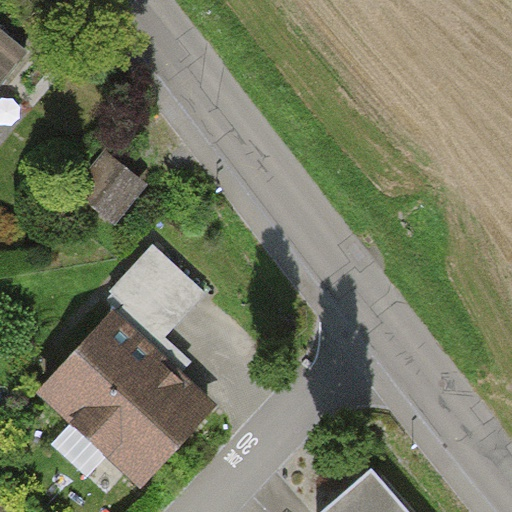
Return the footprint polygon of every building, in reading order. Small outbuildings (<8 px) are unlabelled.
[(0,76),(15,58),(0,46),(0,76)] [(148,182),(108,154),(83,190),(123,218),(148,182)] [(167,325),(210,283),(158,231),(115,273),(167,325)] [(225,403),(120,308),(38,400),(143,494),(225,403)] [(414,511),(380,474),(332,511),(414,511)]
